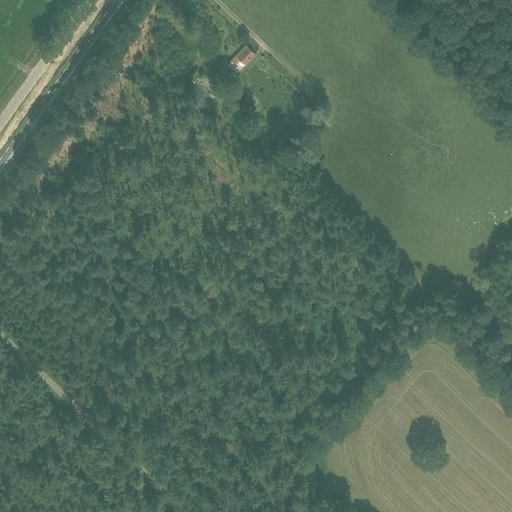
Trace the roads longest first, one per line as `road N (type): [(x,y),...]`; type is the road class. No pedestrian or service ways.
road 1 (track): [(220,0),(322,99),(320,186),(430,288),(496,309),(511,344)]
road 2 (track): [(185,511),(0,331)]
road 3 (primary): [(0,174),(126,0)]
road 4 (unclassified): [(0,124),(88,0)]
